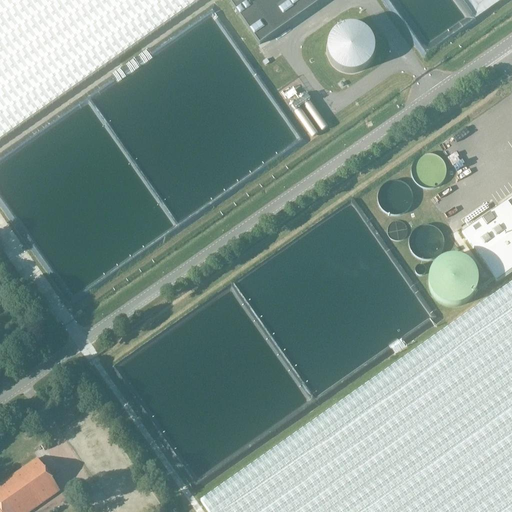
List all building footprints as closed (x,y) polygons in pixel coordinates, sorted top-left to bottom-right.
[(0,0),(0,141),(201,0),(0,0)] [(233,0),(230,2),(259,44),(324,0),(233,0)] [(325,50),(325,52),(325,54),(325,57),(326,59),(326,61),(327,63),(328,65),(329,66),(330,68),(332,70),(333,71),(335,72),(337,74),(339,75),(341,75),(343,76),(345,77),(347,77),(349,77),(351,77),(354,77),(356,76),(358,75),(360,75),(362,74),(363,72),(365,71),(367,70),(368,68),(370,66),(371,65),(372,63),(373,61),(373,59),(374,57),(374,54),(374,52),(374,50),(374,48),(373,46),(373,44),(372,42),(371,40),(370,38),(368,36),(367,35),(365,33),(363,32),(362,31),(360,30),(358,29),(356,28),(354,28),(351,28),(349,28),(347,28),(345,28),(343,28),(341,29),(339,30),(337,31),(335,32),(333,33),(332,35),(330,36),(329,38),(328,40),(327,42),(326,44),(326,46),(325,48),(325,50)] [(280,100),(281,99),(285,107),(302,100),(298,91),(290,94),(287,88),(276,92),(280,100)] [(511,283),(471,312),(200,502),(207,511),(511,511),(511,197),(473,225),(462,233),(496,282),(511,271),(511,283)] [(432,270),(431,272),(429,274),(429,277),(428,280),(428,282),(428,286),(428,288),(429,291),(430,293),(431,296),(433,298),(435,300),(437,302),(440,304),(442,305),(444,306),(447,307),(450,308),(452,308),(455,308),(457,308),(460,307),(463,306),(465,304),(467,303),(470,301),(472,299),(473,297),(475,294),(476,292),(477,289),(477,287),(478,284),(477,282),(477,280),(477,277),(476,275),(476,274),(475,272),(474,271),(473,269),(472,267),(470,266),(469,264),(467,263),(465,261),(463,260),(461,260),(459,259),(457,259),(455,258),(453,258),(450,258),(448,259),(446,259),(443,260),(441,261),(439,262),(438,263),(436,265),(434,266),(433,268),(432,270)] [(0,307),(9,301),(0,287),(0,307)] [(0,511),(31,511),(61,491),(38,460),(0,485),(0,511)]
